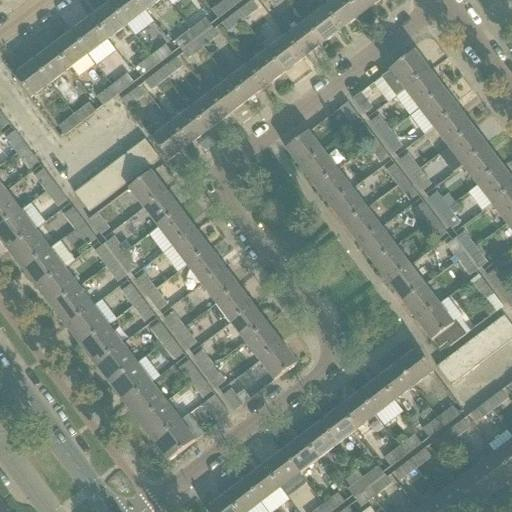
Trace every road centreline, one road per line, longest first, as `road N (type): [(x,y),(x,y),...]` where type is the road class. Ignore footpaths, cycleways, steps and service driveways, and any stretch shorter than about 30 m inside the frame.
road 1 (residential): [(140,511),(310,391),(324,360),(321,337),(230,216),(225,197),(241,165),(442,12)]
road 2 (secondary): [(114,511),(0,369)]
